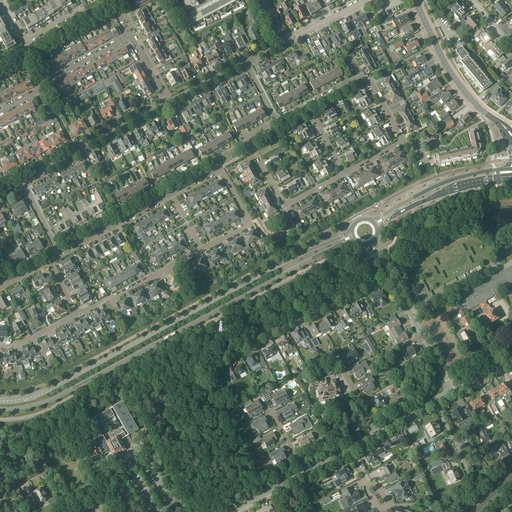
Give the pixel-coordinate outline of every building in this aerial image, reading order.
[(57,0),(55,0),(53,2),(58,10),(62,8),(57,0)] [(193,0),(182,0),(187,9),(180,13),(182,16),(198,7),(199,7),(198,3),(196,4),(193,0)] [(214,0),(185,16),(191,27),(240,0),(214,0)] [(316,12),(310,0),(310,1),(305,4),(310,15),(316,12)] [(310,0),(316,12),(321,9),(316,0),(310,0)] [(455,14),(464,6),(460,1),(455,5),(453,3),(448,7),(454,14),(455,14)] [(493,6),(502,17),(509,12),(500,1),(493,6)] [(53,2),(48,4),(53,13),(58,10),(53,2)] [(289,8),(286,2),(281,5),(284,11),(289,8)] [(49,5),(45,8),(50,17),(54,14),(53,13),(48,4),(48,5),(49,5)] [(139,20),(150,14),(145,6),(140,9),(141,11),(136,14),(139,20)] [(304,19),(304,18),(305,17),(301,9),(299,6),(294,8),(300,20),(301,19),(302,20),(304,19)] [(468,11),(464,6),(455,14),(459,19),(458,19),(460,22),(464,19),(465,18),(463,16),(468,11)] [(247,9),(245,10),(247,13),(248,12),(249,15),(248,15),(249,16),(254,26),(259,23),(252,10),(251,7),(247,9)] [(50,17),(45,8),(41,10),(46,19),(50,17)] [(41,10),(36,13),(41,22),(46,19),(41,10)] [(293,24),(294,23),(290,15),(289,16),(287,12),(283,14),(286,18),(290,26),(291,25),(292,25),(293,24)] [(41,22),(36,13),(32,16),(37,24),(41,22)] [(150,14),(139,20),(141,25),(150,20),(153,19),(152,18),(150,17),(147,18),(146,16),(150,14)] [(361,16),(358,18),(360,21),(361,20),(363,24),(362,25),(363,27),(365,29),(367,28),(366,25),(367,25),(365,23),(368,22),(364,14),(363,15),(363,14),(360,16),(361,16)] [(402,16),(393,21),(396,27),(408,21),(405,15),(403,17),(402,16)] [(37,24),(32,16),(28,18),(33,27),(37,24)] [(464,19),(460,22),(457,25),(459,28),(466,22),(472,30),(480,25),(476,20),(477,19),(474,16),(466,22),(464,19)] [(33,27),(28,18),(23,21),(22,20),(19,22),(23,28),(26,26),(28,30),(33,27)] [(360,21),(358,18),(356,19),(356,18),(353,20),(358,30),(361,29),(363,33),(366,31),(365,29),(363,27),(362,25),(363,24),(361,20),(360,21)] [(152,23),(150,20),(141,25),(144,30),(152,26),(151,24),(152,23)] [(381,21),(374,25),(378,32),(381,30),(379,26),(383,24),(382,22),(381,21)] [(347,24),(342,27),(343,31),(345,33),(346,35),(347,37),(352,34),(353,35),(352,35),(356,43),(360,41),(359,38),(354,30),(354,29),(351,31),(347,24)] [(153,28),(152,26),(144,30),(147,36),(153,33),(154,35),(158,33),(159,32),(158,30),(156,31),(154,28),(153,28)] [(117,27),(109,32),(112,38),(116,36),(116,37),(118,35),(120,34),(117,27)] [(400,34),(402,38),(413,32),(410,27),(400,32),(401,34),(400,34)] [(0,37),(9,32),(6,28),(0,31),(0,37)] [(257,40),(259,39),(262,38),(259,33),(257,34),(254,29),(248,32),(253,42),(254,42),(257,41),(257,40)] [(475,37),(476,37),(480,41),(482,40),(482,41),(489,34),(486,29),(481,33),(479,31),(474,35),(475,37)] [(112,38),(109,32),(108,30),(103,33),(107,41),(112,38)] [(396,30),(388,35),(390,39),(398,34),(396,30)] [(245,46),(249,44),(243,31),(233,36),(240,49),(245,46)] [(333,34),(329,37),(332,44),(335,49),(341,46),(339,42),(343,40),(338,31),(333,34)] [(9,32),(0,37),(2,42),(11,37),(9,32)] [(107,41),(103,33),(98,36),(99,37),(102,44),(105,42),(107,41)] [(158,33),(154,35),(152,36),(154,39),(148,42),(151,47),(162,41),(158,33)] [(227,43),(222,46),(228,56),(234,52),(230,46),(233,44),(230,37),(228,34),(225,35),(227,43)] [(489,34),(482,41),(485,45),(483,47),(485,50),(491,45),(489,43),(493,39),(489,34)] [(328,35),(318,40),(323,49),(322,49),(324,52),(330,49),(328,46),(332,44),(329,37),(328,35)] [(11,37),(2,42),(5,46),(14,41),(11,37)] [(93,38),(92,39),(97,46),(99,45),(99,46),(102,44),(99,37),(96,39),(95,37),(92,38),(93,38)] [(92,39),(87,41),(91,49),(97,46),(92,39)] [(87,40),(81,43),(86,52),(86,53),(92,50),(91,49),(87,41),(87,40)] [(323,49),(318,40),(313,43),(309,45),(315,57),(320,54),(319,51),(322,49),(323,49)] [(409,45),(405,47),(408,53),(416,49),(419,47),(418,44),(418,43),(417,42),(416,41),(415,42),(413,40),(408,43),(409,45)] [(5,46),(2,48),(6,54),(15,49),(14,47),(16,46),(14,41),(5,46)] [(162,41),(151,47),(154,52),(162,48),(161,45),(160,45),(159,43),(162,41)] [(395,50),(404,46),(401,41),(389,48),(391,52),(395,50)] [(86,52),(81,43),(76,46),(76,47),(81,55),(86,52),(86,53),(86,52)] [(81,55),(75,44),(70,47),(71,50),(75,58),(79,57),(78,56),(81,55)] [(491,45),(485,50),(487,52),(488,51),(492,56),(494,55),(501,49),(497,44),(493,48),(491,45)] [(361,49),(362,52),(358,54),(361,59),(369,54),(367,50),(368,49),(367,46),(361,49)] [(119,51),(123,57),(128,54),(125,47),(122,49),(119,51)] [(164,51),(162,48),(154,52),(157,58),(164,54),(163,52),(164,51)] [(456,52),(456,53),(463,62),(461,64),(465,69),(464,70),(482,92),(492,84),(462,48),(461,48),(460,48),(456,51),(456,52)] [(208,49),(204,51),(204,53),(206,58),(210,65),(212,64),(213,64),(215,63),(209,51),(209,50),(208,49)] [(501,49),(494,55),(497,60),(495,61),(497,64),(503,60),(500,57),(505,53),(501,49)] [(75,58),(71,50),(66,53),(70,61),(72,60),(75,58)] [(209,51),(215,63),(218,62),(218,61),(220,60),(216,52),(215,51),(212,52),(212,51),(210,50),(209,51)] [(119,51),(114,54),(117,60),(123,57),(119,51)] [(308,61),(305,55),(298,59),(295,52),(285,58),(285,59),(285,60),(285,62),(287,61),(287,63),(294,60),(295,61),(297,66),(305,62),(308,61)] [(66,53),(60,56),(65,64),(70,61),(66,53)] [(479,60),(473,53),(471,55),(476,62),(479,60)] [(112,54),(109,56),(112,63),(117,60),(114,54),(112,55),(112,54)] [(164,54),(157,58),(160,63),(165,60),(166,63),(172,60),(171,57),(168,58),(167,56),(165,56),(164,54)] [(370,55),(369,54),(361,59),(364,64),(372,59),(373,58),(373,57),(374,56),(373,54),(372,54),(370,54),(370,55)] [(65,64),(60,56),(55,59),(60,68),(65,65),(65,64)] [(106,58),(104,59),(107,66),(107,65),(108,66),(108,67),(111,66),(110,64),(112,63),(109,56),(105,58),(106,58)] [(417,59),(415,57),(407,61),(409,64),(414,61),(417,67),(427,61),(424,56),(417,59)] [(60,68),(55,59),(49,62),(49,61),(46,62),(52,72),(60,68)] [(104,59),(98,62),(102,69),(108,66),(107,65),(107,66),(104,59)] [(372,59),(364,64),(366,68),(375,64),(372,59)] [(503,60),(497,64),(499,67),(501,65),(505,70),(508,68),(509,69),(511,66),(510,65),(511,64),(511,61),(509,59),(504,62),(503,60)] [(199,70),(201,69),(199,67),(202,65),(199,60),(193,63),(195,66),(194,67),(195,68),(196,71),(197,72),(198,72),(199,71),(199,70)] [(276,78),(281,75),(279,71),(283,69),(284,70),(279,60),(273,63),(274,64),(269,66),(274,75),(276,78)] [(170,63),(162,67),(165,72),(173,67),(172,65),(175,64),(173,61),(170,63)] [(102,69),(98,62),(92,65),(97,72),(102,69)] [(375,64),(366,68),(369,73),(379,67),(379,66),(378,63),(377,63),(375,64)] [(93,65),(87,68),(91,74),(96,71),(96,72),(97,72),(92,65),(93,65)] [(134,74),(141,70),(138,65),(129,70),(132,75),(134,74)] [(260,71),(259,71),(261,73),(258,75),(260,79),(263,78),(266,83),(272,80),(270,77),(274,75),(269,66),(264,68),(264,69),(260,71)] [(183,68),(184,70),(184,72),(182,73),(185,81),(187,80),(189,80),(189,79),(192,77),(186,67),(183,68)] [(338,67),(333,70),(338,78),(342,75),(338,67)] [(86,79),(92,76),(91,74),(87,68),(85,69),(82,70),(85,77),(86,79)] [(413,73),(408,75),(410,79),(417,75),(420,79),(425,76),(426,77),(433,73),(430,68),(423,72),(420,74),(420,73),(418,70),(416,71),(413,73)] [(80,80),(85,77),(82,70),(79,72),(79,73),(77,74),(81,81),(80,80)] [(141,70),(134,74),(137,79),(144,75),(142,72),(141,70)] [(333,70),(328,72),(333,80),(338,78),(333,70)] [(180,82),(174,72),(166,76),(172,87),(180,82)] [(328,72),(324,75),(328,83),(333,80),(328,72)] [(81,81),(77,74),(72,77),(76,84),(81,81)] [(144,75),(137,79),(136,80),(139,85),(140,84),(146,81),(145,79),(146,78),(144,75)] [(245,75),(235,80),(235,81),(239,89),(241,93),(247,90),(245,86),(249,84),(249,85),(245,75)] [(328,83),(324,75),(319,77),(323,86),(328,83)] [(393,75),(390,76),(386,79),(386,80),(381,83),(384,88),(394,83),(393,82),(396,81),(393,75)] [(123,91),(115,76),(103,83),(106,89),(112,85),(117,95),(123,91)] [(33,88),(32,87),(35,86),(31,77),(27,78),(29,81),(24,84),(27,90),(30,88),(30,89),(33,88)] [(68,78),(66,79),(70,88),(76,85),(76,84),(72,77),(68,78)] [(319,77),(314,80),(319,88),(323,86),(319,77)] [(422,95),(420,91),(419,91),(416,92),(416,93),(417,95),(419,98),(421,102),(424,101),(434,95),(432,92),(439,88),(442,85),(438,78),(434,80),(426,86),(431,93),(427,95),(426,93),(422,95)] [(70,88),(66,79),(63,80),(64,81),(58,84),(61,89),(63,88),(65,91),(70,88)] [(235,81),(235,80),(225,86),(230,96),(231,98),(241,93),(239,89),(235,81)] [(319,88),(314,80),(309,83),(314,91),(319,88)] [(146,81),(140,84),(139,85),(141,90),(142,90),(143,89),(143,90),(149,86),(146,81)] [(396,81),(394,83),(384,88),(386,87),(388,92),(396,88),(399,86),(396,81)] [(96,93),(105,88),(102,82),(91,88),(96,93)] [(21,93),(18,86),(17,83),(11,86),(12,87),(16,96),(19,94),(21,93)] [(24,84),(18,86),(21,93),(27,90),(24,84)] [(299,87),(303,96),(308,93),(303,85),(299,87)] [(143,90),(143,89),(142,90),(145,96),(147,95),(148,97),(153,94),(152,92),(153,92),(151,89),(149,86),(143,90)] [(225,86),(225,87),(216,92),(218,96),(216,98),(218,101),(220,100),(222,105),(229,101),(227,98),(230,96),(225,86)] [(494,103),(502,95),(499,92),(501,90),(497,86),(492,92),(494,94),(490,98),(492,100),(491,100),(494,103)] [(12,87),(7,90),(11,98),(13,97),(13,98),(16,96),(12,87)] [(303,96),(299,87),(294,90),(298,98),(303,96)] [(362,98),(367,95),(363,88),(355,92),(356,94),(352,95),(354,98),(353,98),(353,99),(353,100),(354,101),(355,101),(356,102),(357,101),(359,104),(361,102),(363,101),(362,98)] [(399,93),(396,88),(388,92),(391,97),(390,98),(399,93)] [(11,98),(7,90),(2,93),(3,94),(2,95),(5,101),(11,98)] [(294,90),(289,92),(294,101),(298,98),(294,90)] [(85,92),(78,96),(81,101),(88,98),(85,92)] [(289,92),(284,95),(289,103),(294,101),(289,92)] [(438,93),(434,95),(424,101),(426,104),(437,98),(439,101),(441,100),(443,104),(452,97),(448,92),(440,97),(438,93)] [(399,93),(390,98),(393,103),(398,101),(398,102),(403,100),(399,93)] [(204,108),(206,111),(212,108),(210,105),(214,103),(209,94),(200,99),(204,108)] [(289,103),(284,95),(280,98),(284,106),(289,103)] [(361,102),(359,104),(361,108),(366,105),(367,107),(373,103),(370,97),(368,98),(367,95),(362,98),(363,101),(361,102)] [(505,98),(502,95),(494,103),(498,106),(498,105),(500,107),(504,103),(506,105),(511,100),(507,96),(505,98)] [(284,106),(280,98),(275,100),(279,109),(284,106)] [(128,108),(126,105),(127,104),(124,99),(118,102),(123,111),(123,110),(124,111),(126,110),(126,109),(128,108)] [(200,99),(190,104),(190,105),(195,114),(196,117),(202,113),(200,110),(204,108),(200,99)] [(111,109),(115,107),(111,100),(105,104),(107,107),(100,111),(104,118),(108,115),(108,116),(109,117),(110,117),(111,117),(112,116),(113,115),(113,114),(112,113),(113,113),(111,109)] [(454,101),(451,104),(450,103),(446,105),(451,112),(458,106),(454,101)] [(29,105),(26,107),(29,113),(35,110),(35,109),(37,108),(34,103),(32,104),(32,103),(29,105)] [(190,105),(181,111),(187,123),(193,120),(191,116),(195,114),(190,105)] [(400,117),(409,112),(406,105),(401,107),(402,109),(397,111),(400,117)] [(30,115),(29,113),(26,107),(21,110),(24,116),(25,118),(26,117),(30,115)] [(334,109),(333,109),(332,107),(323,112),(326,118),(327,117),(329,120),(331,119),(332,122),(338,119),(336,116),(334,112),(335,111),(335,110),(335,109),(334,109)] [(256,111),(261,120),(266,117),(261,109),(256,111)] [(24,116),(21,110),(15,112),(19,120),(18,119),(24,116)] [(372,116),(377,113),(375,110),(372,112),(371,110),(369,111),(368,110),(362,114),(366,120),(367,119),(369,122),(371,121),(373,119),(372,116)] [(409,112),(400,117),(401,116),(404,121),(412,117),(415,115),(412,110),(409,112)] [(256,111),(251,114),(256,122),(261,120),(256,111)] [(12,114),(9,115),(13,123),(19,120),(15,112),(12,114)] [(439,117),(442,122),(450,117),(447,112),(439,117)] [(371,121),(369,122),(371,126),(376,124),(377,125),(383,122),(380,116),(378,116),(377,113),(372,116),(373,119),(371,121)] [(256,122),(251,114),(247,117),(251,125),(256,122)] [(13,123),(9,115),(7,116),(7,117),(4,118),(8,126),(13,123)] [(95,126),(96,125),(98,124),(96,120),(97,120),(94,115),(91,117),(91,118),(88,119),(92,127),(93,126),(94,126),(95,126)] [(467,115),(461,119),(459,121),(461,124),(463,126),(465,124),(471,119),(467,115)] [(247,117),(242,119),(246,127),(251,125),(247,117)] [(415,122),(412,117),(404,121),(407,126),(405,127),(415,122)] [(169,131),(170,130),(171,131),(179,126),(175,118),(167,123),(168,126),(167,126),(169,131)] [(242,119),(237,122),(242,130),(246,127),(242,119)] [(83,120),(77,123),(82,132),(84,130),(86,129),(87,130),(90,128),(87,123),(85,124),(83,120)] [(451,120),(445,124),(440,127),(443,132),(454,125),(451,120)] [(49,129),(51,128),(48,122),(41,126),(42,129),(42,130),(43,132),(45,131),(43,129),(44,128),(44,127),(47,126),(49,129)] [(151,125),(156,136),(162,133),(162,134),(165,133),(162,126),(159,127),(156,122),(153,124),(151,125)] [(242,130),(237,122),(232,124),(237,133),(242,130)] [(302,130),(308,127),(306,125),(308,124),(307,123),(306,122),(305,122),(304,122),(293,128),(295,130),(294,131),(294,132),(294,133),(295,133),(296,133),(297,134),(298,133),(299,136),(302,135),(304,133),(302,130)] [(419,128),(415,122),(405,127),(408,132),(413,129),(414,131),(419,128)] [(82,132),(77,123),(69,127),(74,137),(77,135),(76,134),(79,133),(82,132)] [(340,126),(339,126),(338,126),(336,127),(335,124),(329,127),(331,130),(329,131),(333,137),(339,133),(338,132),(341,130),(340,130),(341,129),(342,128),(341,127),(341,126),(340,126)] [(148,139),(149,141),(152,140),(151,138),(156,136),(151,125),(149,126),(146,128),(148,133),(146,134),(148,139)] [(184,125),(180,127),(179,130),(182,135),(184,139),(186,138),(191,136),(188,132),(185,126),(184,125)] [(382,130),(380,126),(378,127),(377,126),(371,130),(373,132),(371,133),(374,139),(376,138),(377,137),(379,140),(381,139),(383,138),(382,135),(387,132),(385,129),(382,130)] [(302,135),(302,136),(301,136),(302,137),(302,138),(303,138),(304,138),(304,139),(307,138),(308,139),(314,136),(311,129),(309,130),(308,127),(302,130),(304,133),(302,135)] [(438,155),(434,155),(436,166),(477,157),(483,148),(478,128),(468,130),(469,134),(472,147),(438,155)] [(144,141),(142,138),(143,137),(140,130),(134,133),(137,140),(139,139),(141,142),(144,141)] [(60,132),(55,135),(59,144),(62,143),(64,142),(65,143),(68,141),(65,136),(63,137),(60,132)] [(223,135),(227,144),(233,141),(228,132),(223,135)] [(381,139),(379,140),(379,142),(378,142),(381,148),(390,143),(390,142),(393,140),(390,134),(388,134),(387,132),(382,135),(383,138),(381,139)] [(55,135),(47,139),(52,149),(55,148),(54,147),(56,146),(57,146),(59,144),(55,135)] [(227,144),(223,135),(218,138),(222,146),(227,144)] [(129,136),(123,139),(129,150),(134,147),(135,148),(138,147),(134,140),(131,141),(129,136)] [(218,138),(213,141),(217,149),(222,146),(218,138)] [(347,139),(346,139),(345,138),(342,140),(342,139),(336,142),(339,148),(340,147),(342,150),(349,146),(347,142),(348,141),(348,140),(348,139),(347,139)] [(47,139),(39,143),(43,153),(46,151),(48,150),(49,151),(52,149),(47,139)] [(129,150),(123,139),(118,142),(120,147),(118,149),(121,155),(124,154),(123,153),(129,150)] [(217,149),(213,141),(208,143),(212,152),(217,149)] [(39,143),(31,147),(36,158),(39,156),(38,155),(41,154),(43,153),(39,143)] [(208,143),(203,146),(207,154),(212,152),(208,143)] [(312,149),(318,146),(316,143),(311,146),(309,143),(301,147),(302,150),(305,149),(306,152),(308,151),(309,154),(312,153),(314,152),(312,149)] [(121,155),(118,149),(115,150),(112,145),(107,148),(110,153),(107,155),(107,154),(109,160),(118,156),(118,157),(121,155)] [(207,154),(203,146),(198,149),(202,157),(207,154)] [(312,153),(309,154),(312,159),(317,156),(318,157),(324,154),(321,148),(319,148),(318,146),(312,149),(314,152),(312,153)] [(36,158),(31,147),(23,152),(28,161),(30,159),(33,158),(33,159),(36,158)] [(348,153),(345,155),(346,158),(345,158),(349,164),(355,161),(354,159),(357,158),(357,157),(357,156),(357,155),(357,154),(356,154),(355,154),(352,148),(347,151),(348,153)] [(185,153),(189,161),(194,158),(190,150),(185,153)] [(23,152),(15,156),(20,166),(23,164),(22,163),(25,162),(28,161),(23,152)] [(100,159),(97,152),(91,155),(95,162),(96,165),(102,162),(100,159)] [(397,155),(402,164),(409,161),(406,156),(405,157),(402,152),(397,155)] [(185,153),(180,155),(184,164),(189,161),(185,153)] [(180,155),(175,158),(179,166),(184,164),(180,155)] [(280,158),(279,159),(277,155),(270,159),(271,162),(270,163),(273,169),(280,166),(279,164),(282,163),(281,162),(282,161),(282,160),(282,159),(281,159),(280,158)] [(397,156),(393,159),(397,167),(402,164),(397,155),(397,156)] [(20,166),(15,156),(7,160),(12,169),(15,168),(14,167),(17,166),(17,167),(20,166)] [(179,166),(175,158),(170,161),(174,169),(179,166)] [(387,160),(392,170),(397,167),(393,159),(388,162),(387,160)] [(12,169),(7,160),(1,163),(4,167),(2,169),(4,174),(7,172),(7,171),(9,170),(12,169)] [(392,170),(387,160),(381,163),(383,166),(381,166),(385,173),(382,174),(385,178),(387,177),(385,174),(392,170)] [(170,161),(165,164),(169,172),(174,169),(170,161)] [(250,161),(245,164),(244,163),(238,166),(241,173),(243,172),(252,168),(253,167),(250,161)] [(322,167),(328,164),(326,161),(321,164),(319,161),(313,164),(318,173),(322,171),(324,170),(322,167)] [(108,170),(104,163),(102,164),(102,163),(97,166),(101,174),(108,170)] [(82,164),(77,167),(81,174),(83,173),(84,174),(86,173),(87,172),(88,175),(91,173),(88,168),(85,169),(82,164)] [(165,164),(160,166),(164,175),(169,172),(165,164)] [(329,167),(328,164),(322,167),(324,170),(322,171),(324,176),(327,174),(328,175),(334,172),(330,166),(329,167)] [(164,175),(160,166),(154,169),(159,177),(164,175)] [(77,167),(72,170),(76,178),(79,176),(79,175),(81,174),(77,167)] [(252,168),(243,172),(246,177),(254,173),(252,168)] [(374,168),(368,171),(373,180),(380,177),(382,180),(385,178),(382,174),(381,175),(380,176),(378,172),(376,173),(374,168)] [(159,177),(154,169),(149,172),(154,180),(159,177)] [(72,170),(66,172),(70,180),(73,179),(73,180),(75,179),(76,178),(72,170)] [(287,171),(286,171),(283,172),(282,171),(276,174),(280,180),(281,180),(283,182),(290,178),(288,174),(289,174),(289,173),(289,172),(288,171),(287,171)] [(369,172),(364,175),(368,183),(373,180),(368,171),(369,172)] [(61,182),(64,187),(67,186),(66,184),(68,182),(68,181),(70,180),(66,172),(61,175),(64,181),(61,182)] [(254,173),(246,177),(249,182),(257,177),(254,173)] [(358,176),(363,186),(368,183),(364,175),(359,177),(358,176)] [(363,186),(358,176),(353,179),(355,184),(354,185),(357,189),(363,186)] [(257,177),(249,182),(253,189),(257,186),(256,185),(261,182),(258,177),(257,177)] [(50,181),(54,188),(57,187),(57,188),(60,186),(62,189),(64,187),(61,182),(59,183),(56,178),(50,181)] [(144,178),(139,181),(143,189),(149,186),(144,178)] [(295,182),(287,186),(289,189),(287,189),(291,196),(297,192),(297,193),(301,191),(300,189),(302,187),(298,180),(295,182)] [(54,188),(50,181),(45,183),(50,192),(53,190),(52,189),(54,188)] [(143,189),(139,181),(134,184),(138,192),(143,189)] [(213,184),(217,191),(223,189),(224,191),(227,189),(223,182),(220,184),(219,181),(213,184)] [(47,194),(50,192),(45,183),(40,186),(44,194),(46,193),(47,194)] [(134,184),(129,186),(133,195),(138,192),(134,184)] [(213,184),(208,187),(213,196),(212,194),(217,191),(213,184)] [(354,193),(350,187),(349,184),(347,186),(346,184),(344,185),(343,184),(338,187),(339,188),(343,197),(350,193),(351,195),(354,193)] [(44,194),(40,186),(34,189),(37,195),(35,196),(38,201),(40,200),(39,198),(42,196),(42,195),(44,194)] [(129,186),(124,189),(128,197),(133,195),(129,186)] [(213,196),(208,187),(203,190),(207,197),(208,199),(213,196)] [(339,188),(334,191),(338,199),(343,197),(339,188)] [(124,189),(119,192),(123,200),(128,197),(124,189)] [(207,197),(203,190),(198,193),(202,200),(207,197)] [(259,201),(269,196),(266,190),(261,193),(260,192),(255,194),(259,201)] [(251,197),(256,194),(254,191),(249,194),(244,197),(245,200),(251,197)] [(328,192),(333,202),(338,199),(334,191),(329,194),(328,192)] [(79,192),(77,193),(89,217),(95,214),(96,216),(99,215),(93,204),(90,206),(84,199),(83,200),(79,192)] [(93,204),(99,215),(101,213),(100,211),(106,208),(97,192),(94,194),(96,203),(93,204)] [(123,200),(119,192),(114,195),(118,203),(123,200)] [(333,202),(328,192),(323,195),(325,200),(324,201),(326,206),(333,202)] [(89,217),(77,193),(76,194),(80,201),(77,203),(79,211),(77,213),(82,223),(85,222),(84,220),(89,217)] [(202,200),(198,193),(192,196),(196,203),(202,200)] [(188,199),(186,200),(190,209),(197,205),(196,203),(192,196),(188,198),(188,199)] [(269,196),(259,201),(262,206),(270,201),(267,197),(269,196)] [(309,203),(314,212),(321,209),(319,204),(317,205),(315,200),(309,203)] [(19,203),(16,204),(22,214),(28,211),(24,205),(25,204),(24,203),(23,203),(23,201),(22,202),(21,201),(19,202),(19,203)] [(262,211),(264,210),(264,211),(274,206),(273,206),(270,201),(262,206),(262,207),(260,208),(262,211)] [(45,204),(40,206),(42,210),(50,206),(48,202),(45,204)] [(310,204),(305,207),(309,215),(314,212),(309,203),(310,204)] [(22,214),(16,204),(11,208),(16,217),(22,214)] [(277,211),(274,206),(264,211),(268,218),(277,213),(276,212),(277,211)] [(309,217),(310,216),(305,207),(300,209),(299,208),(304,218),(308,216),(309,217)] [(82,223),(77,213),(74,214),(68,208),(64,210),(73,226),(78,223),(79,225),(82,223)] [(237,208),(229,213),(229,212),(234,222),(239,219),(238,216),(241,215),(237,208)] [(304,218),(299,208),(294,211),(297,216),(295,217),(298,221),(304,218)] [(63,220),(60,222),(66,232),(68,230),(67,229),(73,226),(64,210),(61,212),(63,220)] [(165,211),(160,213),(164,220),(168,218),(169,220),(173,218),(168,211),(166,212),(165,211)] [(234,222),(229,212),(224,215),(225,218),(229,225),(234,222)] [(164,220),(160,213),(155,216),(159,223),(164,220)] [(159,223),(155,216),(150,219),(154,226),(159,223)] [(66,232),(60,222),(57,223),(52,217),(51,217),(48,219),(56,235),(62,232),(63,234),(66,232)] [(218,222),(214,223),(218,231),(223,228),(220,220),(218,218),(216,219),(218,222)] [(229,225),(225,218),(220,220),(223,228),(229,225)] [(150,219),(144,222),(150,232),(155,229),(154,226),(150,219)] [(17,221),(12,223),(17,231),(20,229),(21,229),(17,221)] [(213,221),(208,224),(213,233),(218,231),(214,223),(213,221)] [(144,222),(139,225),(144,234),(150,232),(144,222)] [(213,233),(208,224),(201,228),(205,236),(208,234),(208,236),(213,233)] [(144,234),(139,225),(134,228),(135,230),(132,232),(136,238),(142,235),(144,234)] [(248,232),(253,242),(258,239),(260,243),(263,242),(259,235),(257,236),(254,231),(251,232),(249,232),(248,232)] [(10,236),(8,232),(5,233),(7,238),(10,243),(13,242),(10,236)] [(114,236),(121,249),(121,248),(119,246),(124,243),(125,246),(128,244),(122,232),(119,234),(119,235),(115,237),(114,236)] [(253,242),(248,232),(247,233),(246,235),(243,236),(246,242),(243,243),(247,250),(250,249),(248,245),(253,242)] [(121,249),(114,236),(111,238),(111,239),(107,241),(106,240),(113,253),(112,250),(116,248),(118,250),(121,249)] [(177,244),(181,251),(185,249),(184,247),(187,245),(183,238),(180,240),(181,242),(177,244)] [(247,250),(243,243),(241,245),(238,239),(235,241),(233,241),(232,241),(237,251),(240,249),(242,252),(244,251),(244,252),(247,250)] [(113,253),(106,240),(103,242),(104,243),(99,245),(99,244),(105,257),(113,253)] [(39,241),(32,244),(37,252),(43,249),(39,241)] [(238,254),(237,251),(232,241),(231,241),(231,242),(230,244),(227,245),(230,251),(227,252),(231,259),(234,258),(233,256),(238,254)] [(175,245),(171,247),(175,254),(181,251),(177,244),(176,242),(174,243),(175,245)] [(29,253),(31,256),(37,252),(32,244),(26,247),(27,248),(25,249),(28,254),(29,253)] [(105,257),(99,244),(96,246),(96,247),(92,250),(91,248),(91,249),(98,261),(97,258),(101,256),(102,259),(103,258),(105,260),(107,259),(105,257)] [(162,247),(164,251),(161,252),(165,260),(170,257),(166,249),(164,246),(162,247)] [(175,254),(171,247),(166,249),(170,257),(175,254)] [(98,261),(91,249),(88,250),(89,251),(84,254),(89,263),(93,260),(95,263),(98,261)] [(15,254),(19,262),(26,259),(21,250),(15,254)] [(212,252),(217,262),(222,259),(224,263),(227,261),(224,254),(221,256),(218,250),(215,252),(213,252),(212,252)] [(165,260),(161,252),(158,254),(157,252),(155,253),(156,255),(160,262),(165,260)] [(217,262),(212,252),(211,253),(210,254),(207,256),(210,262),(207,263),(211,269),(215,266),(214,264),(217,262)] [(156,255),(155,253),(156,255),(150,258),(149,256),(147,258),(150,264),(153,263),(154,265),(160,262),(156,255)] [(19,262),(15,254),(9,257),(13,265),(19,262)] [(211,269),(207,263),(205,264),(202,259),(199,260),(197,260),(196,260),(196,261),(201,271),(206,268),(208,270),(211,269)] [(63,270),(74,264),(72,265),(69,260),(60,265),(61,268),(62,268),(63,270)] [(131,266),(133,268),(136,275),(142,272),(140,269),(143,268),(140,261),(137,263),(138,265),(135,267),(134,265),(131,266)] [(201,271),(196,261),(195,261),(194,263),(191,265),(194,270),(191,272),(195,278),(199,275),(198,272),(201,271)] [(74,264),(63,270),(64,272),(64,273),(66,275),(71,272),(73,274),(78,271),(80,271),(78,268),(77,269),(74,264)] [(133,268),(127,271),(131,278),(136,275),(133,268)] [(488,280),(460,296),(463,302),(463,303),(465,306),(468,311),(477,306),(479,305),(481,309),(483,308),(485,312),(486,312),(486,313),(484,314),(484,315),(479,317),(484,326),(489,324),(498,319),(493,310),(492,310),(490,306),(490,307),(486,301),(495,296),(498,301),(502,299),(499,293),(505,290),(507,293),(508,294),(511,291),(511,269),(498,277),(497,275),(488,280)] [(131,278),(127,271),(124,272),(123,270),(121,272),(122,274),(126,281),(131,278)] [(78,271),(73,274),(74,277),(68,280),(69,283),(70,283),(71,285),(80,280),(79,278),(81,276),(78,271)] [(122,274),(117,276),(121,284),(126,281),(122,274)] [(50,282),(47,277),(44,279),(42,275),(33,280),(36,287),(46,282),(46,284),(50,282)] [(105,280),(102,282),(106,288),(109,287),(110,290),(115,287),(111,279),(110,276),(105,279),(105,280)] [(110,276),(111,279),(115,287),(121,284),(117,276),(111,279),(110,276)] [(80,280),(71,285),(72,287),(72,288),(74,290),(80,287),(81,290),(87,287),(85,284),(83,285),(80,280)] [(152,285),(157,294),(163,292),(164,294),(167,293),(164,287),(161,288),(158,283),(155,284),(153,284),(152,284),(152,285)] [(148,296),(151,301),(159,297),(157,294),(152,285),(151,285),(150,287),(147,289),(150,294),(148,296)] [(21,287),(10,292),(14,300),(24,294),(26,298),(30,296),(27,291),(25,287),(22,289),(21,287)] [(87,287),(81,290),(82,292),(77,295),(78,298),(80,300),(93,293),(92,293),(89,295),(86,291),(88,289),(87,288),(87,287)] [(58,297),(53,288),(47,290),(46,288),(44,289),(39,291),(39,292),(41,297),(42,296),(45,300),(47,298),(49,302),(58,297)] [(141,303),(142,303),(143,305),(148,303),(149,304),(151,302),(151,301),(148,296),(145,297),(142,291),(139,293),(137,293),(136,293),(141,303)] [(387,303),(384,298),(385,298),(382,291),(377,294),(376,293),(370,296),(374,304),(379,302),(382,307),(387,303)] [(95,299),(93,293),(80,300),(81,303),(80,303),(82,306),(88,303),(89,305),(95,302),(94,299),(95,299)] [(141,303),(136,293),(135,294),(134,296),(131,297),(134,303),(132,304),(135,311),(138,310),(136,306),(141,303)] [(13,303),(11,300),(8,302),(4,296),(0,298),(0,304),(3,310),(10,306),(11,309),(15,307),(13,303)] [(126,311),(130,309),(133,313),(135,311),(132,304),(129,306),(126,300),(123,302),(121,302),(120,302),(119,302),(119,303),(123,311),(121,312),(123,316),(127,313),(126,311)] [(64,310),(60,302),(53,307),(52,304),(46,307),(48,310),(53,308),(55,311),(54,312),(56,316),(61,314),(60,312),(64,310)] [(352,309),(357,319),(361,316),(359,314),(361,313),(362,316),(363,316),(366,315),(366,314),(365,311),(361,302),(354,305),(355,307),(352,309)] [(357,319),(352,309),(348,311),(347,309),(341,313),(345,321),(340,323),(343,329),(349,326),(348,324),(353,321),(357,319)] [(23,321),(27,319),(22,310),(18,313),(21,318),(23,321)] [(100,312),(97,312),(102,323),(108,320),(109,322),(112,321),(108,315),(107,313),(105,314),(103,311),(100,312)] [(94,320),(91,322),(94,329),(95,328),(96,331),(101,328),(100,325),(102,323),(97,312),(94,315),(94,316),(92,317),(94,320)] [(324,322),(321,323),(326,333),(330,331),(328,329),(335,325),(330,316),(323,320),(324,322)] [(21,318),(15,321),(17,324),(13,327),(17,336),(24,332),(21,327),(25,325),(23,321),(21,318)] [(41,325),(37,318),(28,323),(32,330),(41,325)] [(390,336),(401,330),(399,326),(401,325),(397,319),(387,325),(390,331),(388,332),(390,336)] [(83,321),(79,322),(85,332),(90,330),(91,332),(94,330),(94,329),(91,322),(87,324),(85,320),(83,322),(83,321)] [(469,320),(464,323),(468,332),(474,329),(469,320)] [(77,330),(73,332),(77,338),(78,339),(81,337),(80,335),(85,332),(79,322),(77,324),(77,325),(75,326),(76,330),(77,330)] [(326,333),(321,323),(317,325),(316,324),(310,327),(315,336),(321,333),(322,335),(326,333)] [(340,324),(335,327),(339,334),(344,331),(340,324)] [(301,329),(291,334),(296,343),(302,340),(305,345),(311,341),(307,335),(305,336),(303,333),(301,329)] [(65,331),(62,331),(68,342),(69,344),(74,341),(77,340),(76,338),(77,338),(73,332),(70,333),(68,330),(66,331),(65,331)] [(401,330),(390,336),(392,340),(394,338),(398,345),(408,339),(405,332),(403,333),(401,330)] [(456,334),(458,338),(461,344),(465,342),(467,345),(468,345),(471,344),(470,343),(473,341),(472,339),(473,339),(471,335),(470,335),(468,331),(464,333),(463,330),(456,334)] [(59,339),(56,341),(59,348),(60,347),(61,348),(66,345),(65,343),(68,342),(62,331),(59,334),(60,334),(57,336),(59,339)] [(315,348),(320,345),(316,337),(311,340),(315,348)] [(48,340),(44,341),(50,351),(51,353),(59,349),(59,348),(56,341),(53,343),(51,339),(48,341),(48,340)] [(284,341),(277,345),(285,358),(288,356),(288,355),(297,351),(292,343),(290,344),(287,339),(283,341),(284,341)] [(42,349),(38,350),(42,357),(43,357),(43,358),(46,356),(45,354),(50,351),(44,341),(42,343),(42,344),(40,345),(42,349)] [(274,351),(271,345),(267,347),(268,348),(261,351),(266,360),(270,358),(272,362),(278,359),(279,361),(282,360),(277,349),(274,351)] [(412,345),(395,355),(392,356),(394,360),(397,359),(398,360),(405,356),(406,359),(412,356),(413,357),(416,356),(415,354),(416,354),(412,345)] [(23,356),(20,357),(22,364),(23,364),(24,366),(30,364),(28,361),(31,360),(27,348),(24,351),(25,351),(22,352),(23,356)] [(31,348),(27,348),(31,360),(37,358),(38,360),(41,359),(40,358),(42,357),(38,350),(35,352),(34,348),(31,349),(31,348)] [(350,351),(342,355),(347,365),(356,360),(357,359),(359,358),(354,350),(350,352),(350,351)] [(0,359),(0,367),(2,367),(2,368),(8,367),(8,365),(11,365),(10,353),(6,354),(6,355),(4,355),(4,359),(0,359)] [(13,353),(10,353),(11,365),(17,364),(17,366),(20,366),(20,365),(22,364),(20,357),(16,358),(16,354),(13,354),(13,353)] [(255,354),(245,359),(250,368),(251,368),(253,372),(256,371),(260,368),(266,365),(261,356),(257,358),(255,354)] [(352,369),(354,374),(354,375),(355,377),(356,377),(357,379),(357,378),(362,376),(363,376),(364,375),(364,374),(365,374),(366,374),(364,372),(369,369),(365,362),(352,369)] [(245,372),(241,364),(234,368),(233,366),(226,370),(230,379),(232,378),(234,382),(240,378),(238,375),(245,372)] [(371,377),(361,382),(364,388),(362,389),(363,390),(362,391),(364,393),(365,393),(365,394),(370,391),(371,392),(373,391),(373,390),(374,389),(371,384),(374,383),(371,377)] [(332,385),(328,385),(329,392),(327,392),(329,399),(335,397),(335,396),(340,395),(337,384),(336,379),(331,381),(332,385)] [(503,385),(500,386),(505,393),(506,396),(508,399),(510,398),(508,395),(511,393),(510,390),(510,389),(509,388),(506,383),(505,384),(505,383),(503,384),(502,384),(503,385)] [(329,392),(328,385),(323,387),(322,386),(318,387),(320,393),(317,394),(318,398),(321,397),(321,398),(322,397),(323,400),(329,399),(327,392),(329,392)] [(495,388),(495,389),(496,389),(500,396),(502,395),(503,394),(505,393),(500,386),(498,388),(498,387),(495,388)] [(490,392),(490,393),(493,398),(492,398),(493,400),(492,400),(492,401),(492,400),(493,400),(495,404),(497,402),(501,400),(502,400),(501,399),(500,396),(496,389),(493,391),(492,390),(490,392)] [(271,390),(267,392),(262,395),(265,401),(270,399),(269,395),(271,394),(270,393),(272,392),(271,390)] [(276,407),(289,400),(283,390),(279,392),(270,396),(276,407)] [(372,398),(371,405),(372,406),(372,405),(377,409),(378,409),(384,406),(384,405),(384,399),(385,399),(385,398),(384,398),(385,397),(385,398),(387,397),(385,392),(382,394),(381,396),(379,395),(378,394),(378,395),(372,398),(372,397),(372,398)] [(475,400),(480,408),(486,404),(484,401),(484,402),(481,397),(480,398),(480,397),(477,398),(478,399),(475,400)] [(251,405),(245,409),(249,416),(250,416),(251,418),(263,411),(257,400),(250,404),(251,405)] [(480,408),(475,400),(473,402),(472,401),(470,402),(470,403),(473,408),(472,408),(473,411),(477,409),(480,414),(483,413),(481,410),(479,408),(480,408)] [(122,402),(112,408),(128,436),(138,430),(122,402)] [(292,413),(298,411),(294,404),(281,411),(283,415),(283,416),(284,419),(285,419),(286,420),(294,416),(292,413)] [(456,423),(457,423),(458,426),(472,419),(466,409),(462,411),(460,408),(451,413),(455,419),(454,420),(456,423)] [(110,409),(92,419),(96,426),(114,416),(110,409)] [(259,434),(268,429),(265,423),(267,422),(264,417),(256,422),(255,421),(251,424),(254,429),(256,428),(259,434)] [(302,418),(289,426),(294,435),(304,430),(303,427),(306,425),(302,418)] [(493,427),(490,420),(484,423),(488,430),(493,427)] [(427,430),(424,432),(428,439),(431,437),(440,433),(438,430),(439,429),(436,425),(434,422),(426,427),(427,430)] [(483,428),(478,430),(482,437),(481,438),(483,443),(485,445),(491,442),(490,441),(490,440),(488,437),(490,435),(485,427),(483,428)] [(99,428),(90,433),(98,447),(96,449),(90,453),(95,461),(104,456),(103,455),(111,451),(114,456),(126,450),(120,440),(126,437),(124,432),(106,442),(99,428)] [(273,433),(262,439),(267,448),(274,444),(273,442),(277,440),(273,433)] [(311,433),(297,441),(302,450),(308,447),(309,447),(310,446),(311,445),(310,443),(315,441),(311,433)] [(368,454),(364,456),(365,458),(366,459),(366,460),(366,461),(367,462),(368,463),(369,464),(371,463),(373,466),(374,465),(375,465),(376,464),(377,464),(378,463),(379,462),(381,461),(381,460),(380,458),(387,454),(386,451),(384,448),(390,445),(387,439),(378,444),(380,448),(375,450),(368,454)] [(445,461),(452,459),(444,440),(435,443),(434,441),(432,442),(433,445),(434,444),(438,454),(442,453),(445,461)] [(410,446),(413,451),(420,448),(417,443),(410,446)] [(509,455),(507,452),(506,449),(504,450),(503,447),(505,446),(503,443),(499,446),(500,449),(501,448),(503,451),(499,453),(504,462),(508,459),(506,457),(509,455)] [(281,448),(268,455),(272,461),(274,460),(277,464),(286,459),(284,455),(285,454),(281,448)] [(341,469),(334,473),(338,480),(334,482),(337,487),(351,479),(349,475),(351,474),(349,472),(346,466),(345,467),(344,467),(343,467),(342,467),(342,468),(341,469)] [(389,466),(383,469),(385,473),(386,473),(387,475),(383,477),(387,484),(398,477),(397,476),(396,473),(394,470),(392,472),(389,466)] [(453,483),(461,479),(459,475),(458,475),(456,469),(451,471),(450,468),(444,471),(445,475),(448,473),(453,483)] [(419,470),(411,474),(413,479),(421,474),(419,470)] [(398,490),(395,491),(398,498),(401,496),(404,500),(410,496),(407,491),(410,489),(407,482),(403,484),(403,483),(396,486),(398,490)] [(347,497),(345,498),(347,502),(348,504),(349,505),(360,499),(356,491),(352,494),(351,492),(352,492),(349,488),(344,491),(347,497)] [(42,489),(35,492),(36,494),(34,495),(34,494),(28,497),(32,504),(37,501),(39,500),(40,503),(42,502),(43,503),(44,503),(45,503),(45,502),(46,501),(45,500),(47,499),(45,496),(46,495),(44,492),(42,489)] [(435,511),(432,502),(427,504),(429,511),(435,511)]
